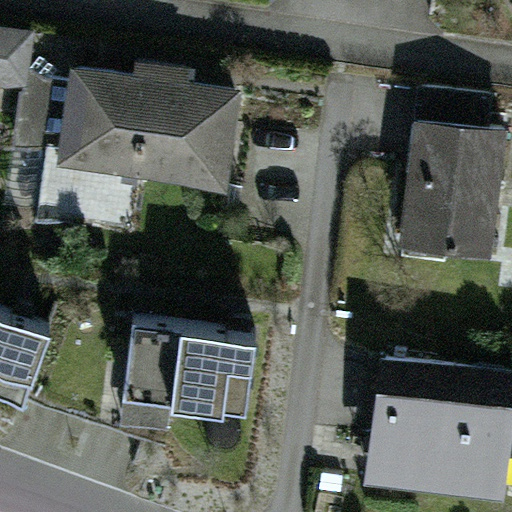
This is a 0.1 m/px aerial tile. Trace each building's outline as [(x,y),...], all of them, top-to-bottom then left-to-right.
[(0,20),(0,75),(25,79),(33,25),(0,20)] [(235,76),(83,57),(69,162),(222,181),(235,76)] [(504,119),(418,109),(406,224),(492,233),(504,119)] [(0,385),(18,393),(47,324),(0,304),(0,385)] [(258,334),(137,316),(126,389),(247,407),(258,334)] [(510,378),(385,363),(373,470),(497,485),(510,378)]
